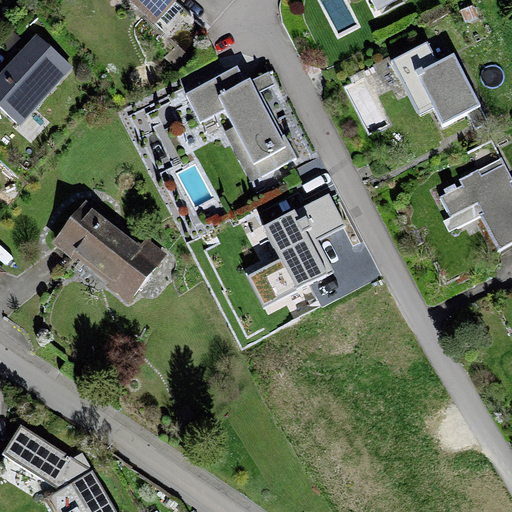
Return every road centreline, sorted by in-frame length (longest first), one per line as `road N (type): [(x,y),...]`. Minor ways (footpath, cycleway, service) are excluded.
road 1 (residential): [(511,480),(355,213),(265,17)]
road 2 (residential): [(0,357),(223,511)]
